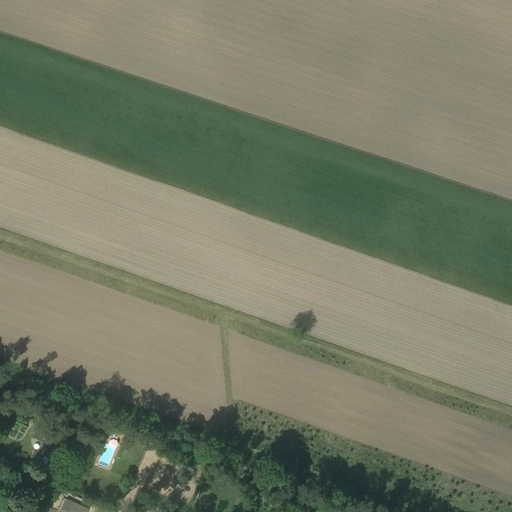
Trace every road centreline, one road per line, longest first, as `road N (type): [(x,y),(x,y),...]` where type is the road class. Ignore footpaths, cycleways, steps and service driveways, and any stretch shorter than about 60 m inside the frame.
road 1 (track): [(0,236),(511,414)]
road 2 (track): [(218,312),(226,438)]
